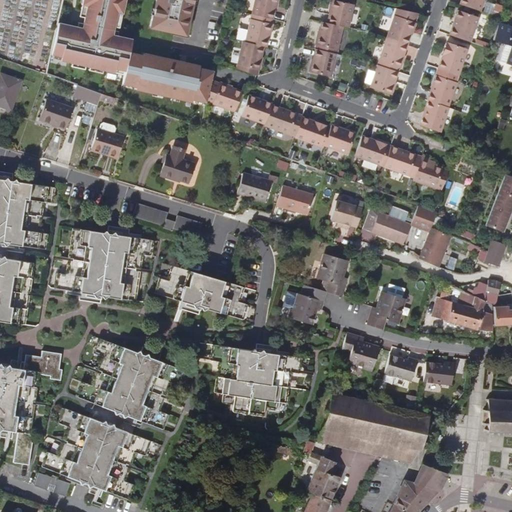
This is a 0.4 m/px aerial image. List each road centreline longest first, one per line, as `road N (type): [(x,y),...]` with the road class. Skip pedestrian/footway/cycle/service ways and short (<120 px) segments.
road 1 (residential): [(0,156),(247,234),(265,259),(255,342)]
road 2 (residential): [(298,0),(283,62),(292,86),(387,119),(405,103),(440,0)]
road 3 (residential): [(511,350),(401,342),(362,330),(339,311)]
road 4 (residential): [(511,282),(447,278),(396,255)]
